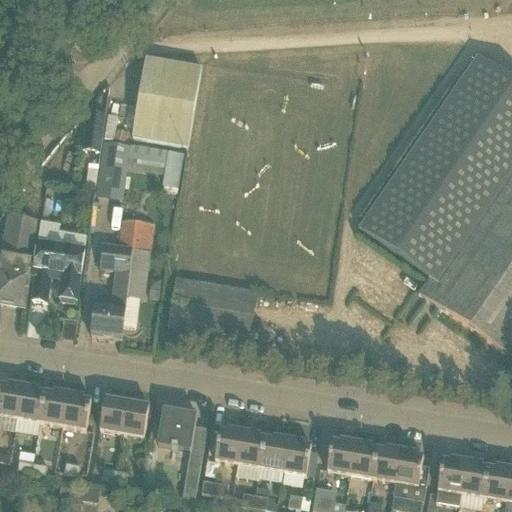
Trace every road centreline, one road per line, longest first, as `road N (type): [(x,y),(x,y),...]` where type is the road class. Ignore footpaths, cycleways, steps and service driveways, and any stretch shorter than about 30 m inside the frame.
road 1 (residential): [(511,438),(0,354)]
road 2 (residential): [(0,202),(164,0)]
